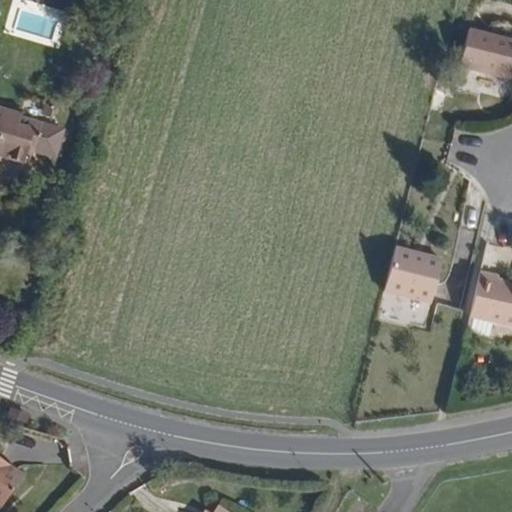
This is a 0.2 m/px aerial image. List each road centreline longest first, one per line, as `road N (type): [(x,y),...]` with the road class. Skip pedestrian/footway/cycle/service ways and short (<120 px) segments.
road 1 (secondary): [(149,430),(342,461)]
road 2 (secondary): [(511,433),(342,461)]
road 3 (secondary): [(0,383),(149,430)]
